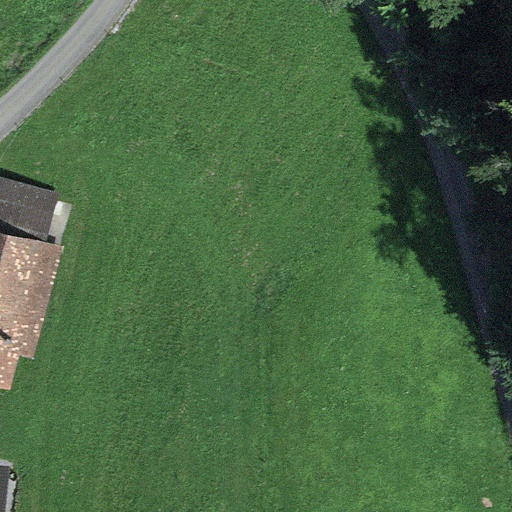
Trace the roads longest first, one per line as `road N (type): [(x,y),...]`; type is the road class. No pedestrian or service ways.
road 1 (track): [(374,0),(446,152),(511,375)]
road 2 (unclassified): [(0,117),(112,0)]
